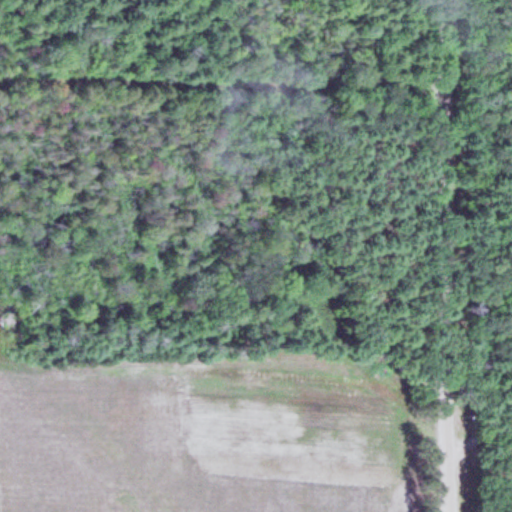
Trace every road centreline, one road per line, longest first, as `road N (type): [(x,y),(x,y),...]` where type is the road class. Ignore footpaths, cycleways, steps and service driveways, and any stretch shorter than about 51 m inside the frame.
road 1 (residential): [(448,511),(439,0)]
road 2 (track): [(441,86),(0,81)]
